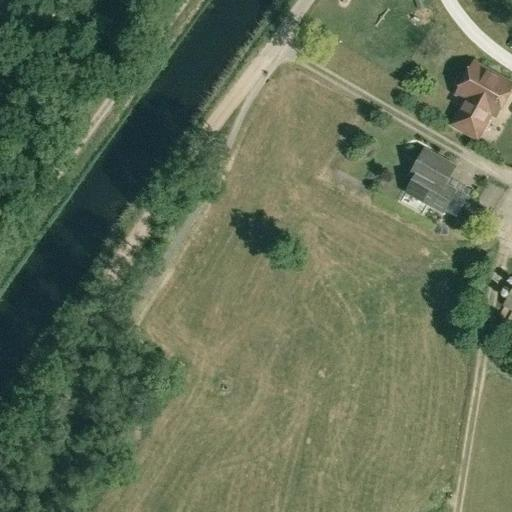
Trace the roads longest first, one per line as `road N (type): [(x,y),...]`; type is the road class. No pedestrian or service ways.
road 1 (track): [(0,440),(273,41)]
road 2 (track): [(0,253),(181,0)]
